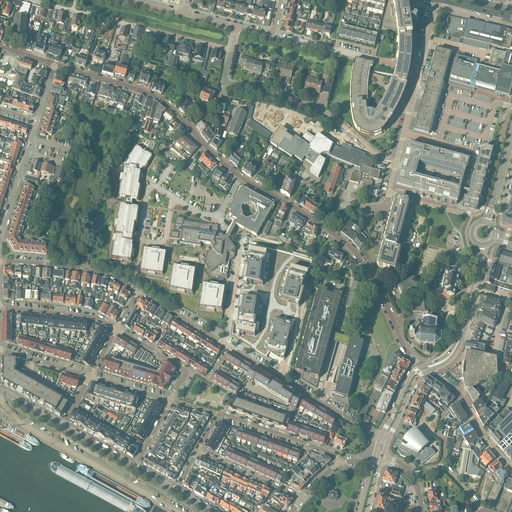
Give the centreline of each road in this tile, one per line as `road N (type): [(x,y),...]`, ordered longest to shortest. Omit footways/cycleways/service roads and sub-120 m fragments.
road 1 (unclassified): [(422,366),(362,262),(338,237),(227,167),(154,96),(54,65)]
road 2 (residential): [(376,239),(434,5)]
road 3 (residential): [(177,511),(20,424),(0,401)]
road 4 (residential): [(379,437),(229,347)]
road 5 (residential): [(197,451),(218,413),(339,463)]
road 6 (residential): [(0,261),(112,274),(138,289)]
road 7 (residential): [(329,116),(225,81),(231,50)]
road 8 (residential): [(116,329),(96,317),(0,305)]
